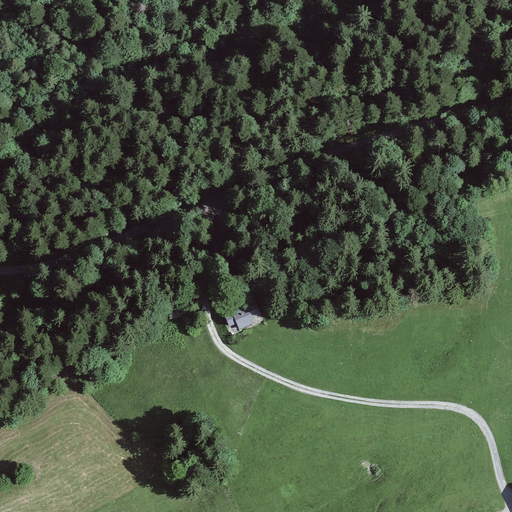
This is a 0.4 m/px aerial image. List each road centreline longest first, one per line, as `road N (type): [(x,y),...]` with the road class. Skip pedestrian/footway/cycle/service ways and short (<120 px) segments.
road 1 (unclassified): [(178,221),(225,351),(310,392),(462,409),(481,419),(511,504)]
road 2 (unclassified): [(178,221),(361,143),(511,104)]
road 3 (unclassified): [(0,272),(84,263),(178,221)]
